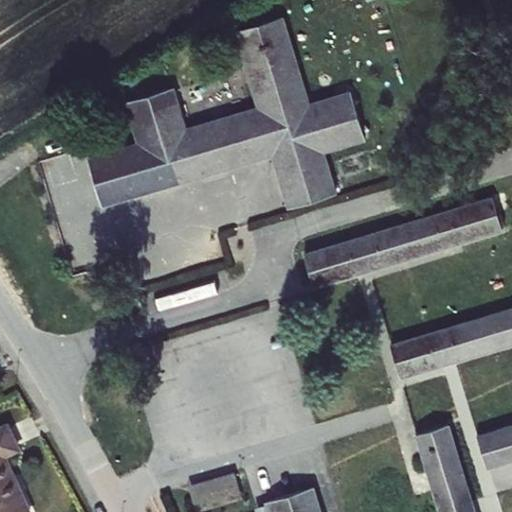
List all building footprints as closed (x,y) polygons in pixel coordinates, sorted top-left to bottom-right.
[(88,156),(103,206),(272,154),(288,206),(338,192),(326,151),(366,139),(351,89),(309,101),(284,15),(234,30),(257,105),(187,126),(174,86),(125,100),(137,141),(88,156)] [(493,195),(304,252),(315,286),(503,229),(493,195)] [(511,306),(391,343),(401,376),(511,342),(511,306)] [(9,420),(0,424),(0,511),(33,511),(8,455),(22,449),(9,420)] [(322,511),(315,485),(265,500),(266,502),(268,511),(477,511),(450,422),(415,433),(439,511),(322,511)] [(511,422),(477,433),(487,467),(511,459),(511,422)] [(235,470),(188,483),(196,511),(243,497),(235,470)] [(268,511),(266,502),(254,506),(255,511),(268,511)]
